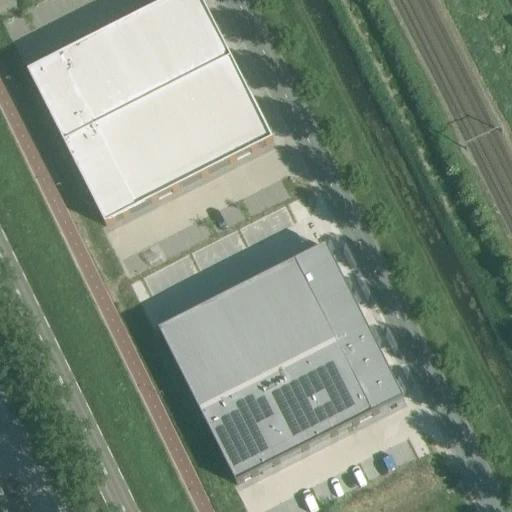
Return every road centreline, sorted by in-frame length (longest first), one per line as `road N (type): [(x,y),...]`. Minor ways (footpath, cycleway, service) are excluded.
road 1 (unclassified): [(495,511),(236,0)]
road 2 (secondary): [(0,261),(122,511)]
